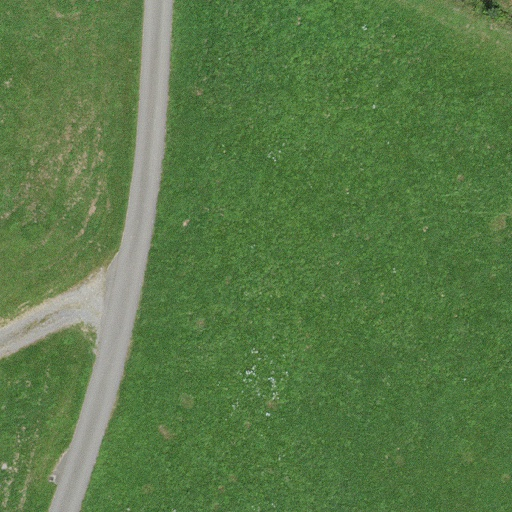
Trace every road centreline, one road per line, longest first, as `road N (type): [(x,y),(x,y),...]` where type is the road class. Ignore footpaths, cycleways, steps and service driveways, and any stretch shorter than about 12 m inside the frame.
road 1 (track): [(61,511),(127,281),(145,176),(157,0)]
road 2 (track): [(0,344),(127,281)]
